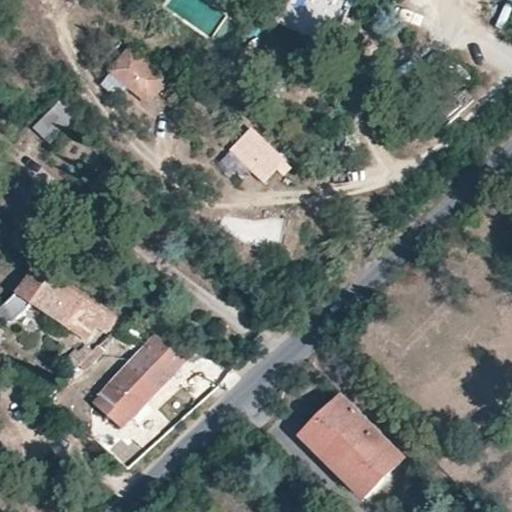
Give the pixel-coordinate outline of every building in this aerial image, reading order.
[(283,0),(274,19),(328,48),(350,7),(353,0),(283,0)] [(208,51),(212,45),(205,40),(201,47),(208,51)] [(171,80),(130,46),(108,72),(111,74),(128,89),(149,106),(171,80)] [(128,89),(111,74),(101,86),(118,101),(128,89)] [(51,145),(77,118),(61,102),(35,129),(51,145)] [(285,161),(254,131),(234,152),(265,182),(285,161)] [(67,315),(61,324),(83,340),(100,315),(81,302),(48,280),(38,295),(67,315)] [(32,304),(61,324),(67,315),(38,295),(32,304)] [(192,351),(155,335),(104,394),(131,418),(181,363),(192,351)] [(80,366),(93,351),(85,344),(79,350),(76,347),(64,360),(76,371),(80,366)] [(103,351),(97,345),(93,351),(80,366),(85,370),(103,351)] [(122,428),(131,418),(104,394),(95,404),(122,428)] [(404,459),(343,398),(324,416),(303,438),(364,498),(404,459)] [(56,422),(65,413),(55,403),(46,413),(56,422)]
